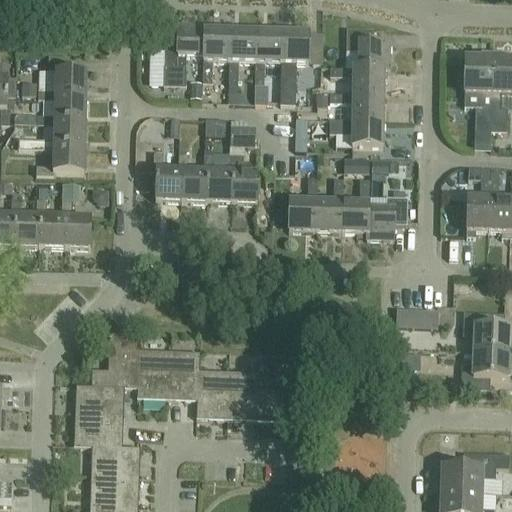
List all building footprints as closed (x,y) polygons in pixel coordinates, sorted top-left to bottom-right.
[(165,43),(164,91),(186,92),(187,59),(203,60),(204,60),(205,34),(205,28),(177,28),(177,44),(165,43)] [(385,73),(385,74),(390,74),(390,47),(374,46),(374,33),(347,33),(346,55),(359,55),(358,72),(353,72),(358,72),(358,73),(385,73)] [(231,35),(205,34),(204,60),(203,60),(203,66),(204,66),(203,88),(212,88),(213,66),(229,66),(230,66),(231,35)] [(257,35),(231,35),(230,66),(229,66),(229,88),(238,89),(238,66),(255,67),(256,67),(257,35)] [(283,36),(257,35),(256,67),(255,67),(255,89),(264,89),(265,67),(281,67),(282,67),(283,36)] [(281,67),(281,90),(280,109),(295,110),(296,68),(309,68),(309,37),(283,36),(282,67),(281,67)] [(475,136),(491,136),(493,61),(482,61),(482,63),(465,62),(465,97),(482,97),(482,112),(476,111),(475,136)] [(504,61),(493,61),(491,136),(507,137),(508,112),(501,112),(501,98),(511,98),(511,63),(504,63),(504,61)] [(353,82),(353,98),(353,99),(384,99),(385,74),(385,73),(358,73),(358,72),(353,72),(331,72),(330,81),(353,82)] [(54,101),(86,102),(86,76),(55,75),(55,96),(38,95),(38,104),(54,105),(54,101)] [(0,113),(0,130),(9,130),(10,113),(7,113),(7,82),(0,82),(0,113)] [(384,125),(384,99),(353,99),(353,98),(330,98),(330,107),(352,108),(352,124),(352,125),(384,125)] [(85,127),(86,102),(54,101),(54,105),(54,121),(37,120),(37,130),(54,130),(54,126),(85,127)] [(298,119),(297,151),(309,152),(310,119),(298,119)] [(383,152),(384,125),(352,125),(352,124),(330,124),(329,133),(352,133),(352,151),(383,152)] [(54,126),(54,130),(53,146),(37,146),(37,155),(53,155),(53,152),(85,152),(85,127),(54,126)] [(249,131),(230,131),(230,150),(255,151),(255,144),(249,131)] [(338,152),(350,148),(346,134),(334,138),(338,152)] [(167,137),(168,157),(178,157),(176,137),(167,137)] [(84,178),(85,152),(53,152),(53,155),(53,171),(36,171),(36,180),(53,180),(54,177),(84,178)] [(155,206),(181,207),(182,175),(178,175),(162,175),(163,158),(154,158),(153,175),(156,176),(155,206)] [(207,176),(203,176),(187,176),(188,159),(179,159),(178,175),(182,175),(181,207),(206,207),(207,176)] [(206,207),(231,208),(232,177),(229,177),(213,176),(213,160),(204,160),(203,176),(207,176),(206,207)] [(229,160),(229,177),(232,177),(231,208),(257,209),(258,178),(253,178),(248,168),(242,168),(243,161),(229,160)] [(316,205),(317,205),(318,183),(308,183),(308,205),(290,205),(289,236),(315,237),(316,205)] [(315,237),(341,238),(342,206),(343,206),(343,184),(334,183),(334,206),(317,205),(316,205),(315,237)] [(341,238),(367,239),(368,212),(369,212),(369,207),(369,184),(360,184),(360,207),(343,206),(342,206),(341,238)] [(489,236),(490,185),(481,185),(480,202),(468,201),(466,241),(475,242),(476,235),(489,236)] [(499,185),(490,185),(489,236),(501,236),(501,242),(510,243),(511,203),(498,202),(499,185)] [(0,186),(0,198),(11,198),(12,187),(0,186)] [(62,189),(61,222),(65,222),(64,253),(90,254),(91,223),(71,222),(71,206),(79,206),(79,189),(62,189)] [(367,239),(367,244),(394,245),(394,229),(407,229),(408,205),(408,202),(386,201),(386,213),(369,212),(369,207),(369,212),(368,212),(367,239)] [(40,221),(36,221),(20,221),(21,204),(12,204),(11,221),(15,221),(14,252),(39,253),(40,221)] [(39,253),(64,253),(65,222),(61,222),(46,221),(46,205),(37,205),(36,221),(40,221),(39,253)] [(0,251),(14,252),(15,221),(11,221),(0,220),(0,251)] [(474,340),(474,356),(510,357),(510,331),(504,331),(505,318),(464,316),(463,340),(474,340)] [(122,452),(122,443),(124,393),(137,393),(137,403),(197,405),(196,423),(288,427),(289,378),(199,375),(200,357),(140,355),(140,345),(123,344),(124,339),(109,339),(108,375),(92,375),(91,391),(76,390),(74,451),(92,452),(89,511),(137,511),(140,464),(140,452),(122,452)] [(510,357),(474,356),(473,370),(462,370),(460,393),(490,394),(490,382),(509,383),(510,357)] [(406,361),(407,377),(422,376),(421,360),(406,361)] [(289,406),(289,421),(302,422),(302,406),(289,406)] [(442,471),(441,497),(482,498),(482,483),(495,483),(496,473),(509,473),(509,459),(469,458),(468,472),(442,471)] [(481,511),(482,498),(441,497),(440,511),(481,511)]
